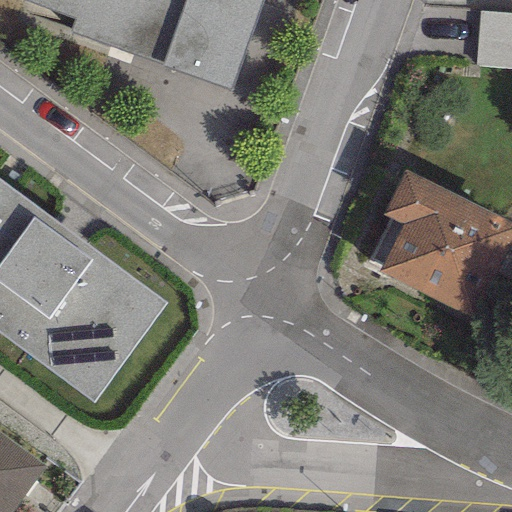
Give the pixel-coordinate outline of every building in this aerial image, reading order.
[(11,0),(72,21),(68,33),(229,91),(261,0),(11,0)] [(511,71),(511,14),(477,11),(471,67),(511,71)] [(470,319),(511,237),(511,225),(403,170),(380,215),(401,226),(377,272),(470,319)] [(165,305),(0,183),(0,335),(92,404),(165,305)] [(0,511),(10,511),(44,467),(0,434),(0,511)]
